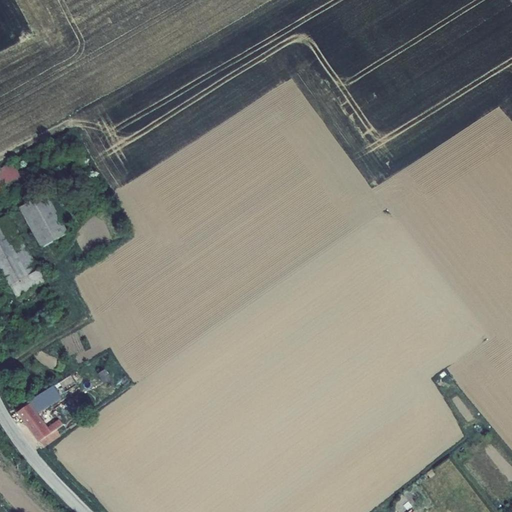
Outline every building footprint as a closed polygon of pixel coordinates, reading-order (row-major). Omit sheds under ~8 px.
[(0,191),(20,180),(12,166),(0,171),(0,191)] [(45,199),(19,213),(36,244),(61,228),(45,199)] [(4,212),(0,214),(0,269),(15,262),(13,258),(25,251),(4,212)] [(61,228),(36,244),(41,254),(67,240),(61,228)] [(15,262),(0,269),(0,273),(16,303),(45,287),(30,260),(25,251),(13,258),(15,262)] [(33,412),(50,401),(45,393),(27,405),(29,407),(19,414),(42,448),(56,440),(52,435),(50,436),(33,412)] [(70,400),(59,409),(68,420),(79,411),(70,400)]
